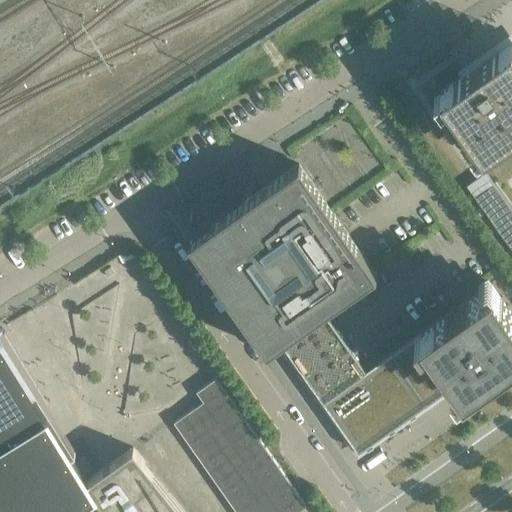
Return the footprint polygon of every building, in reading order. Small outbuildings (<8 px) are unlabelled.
[(511,42),(440,92),(483,153),(511,132),(511,42)] [(299,162),(188,240),(266,351),(281,340),(358,450),(423,405),(389,356),(365,372),(322,311),(377,273),(299,162)] [(511,206),(487,171),(465,186),(511,251),(511,206)] [(421,333),(389,356),(423,405),(455,382),(463,393),(511,358),(511,311),(501,296),(502,296),(492,282),(481,290),(420,333),(421,333)] [(60,424),(0,328),(0,327),(0,476),(21,464),(14,453),(56,427),(60,424)] [(205,403),(175,423),(237,511),(299,511),(307,506),(217,379),(198,393),(205,403)] [(88,479),(56,427),(14,453),(21,464),(0,476),(0,511),(63,511),(80,500),(88,511),(184,511),(133,448),(88,479)]
